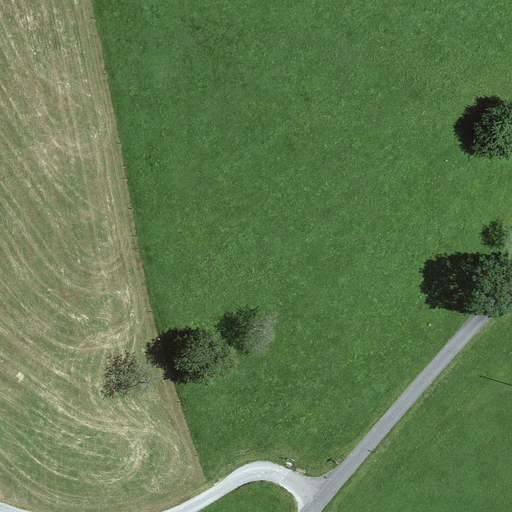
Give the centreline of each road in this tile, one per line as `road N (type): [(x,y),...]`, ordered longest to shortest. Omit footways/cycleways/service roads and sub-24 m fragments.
road 1 (unclassified): [(311,511),(511,291)]
road 2 (track): [(177,511),(268,467),(320,501)]
